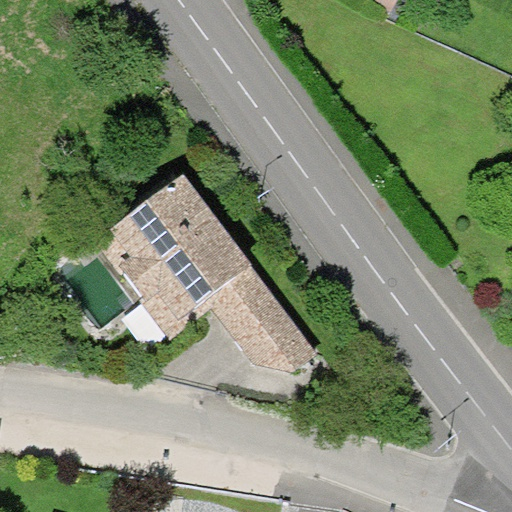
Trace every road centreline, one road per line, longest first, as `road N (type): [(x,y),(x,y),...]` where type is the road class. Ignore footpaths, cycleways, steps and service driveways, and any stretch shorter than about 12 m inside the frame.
road 1 (tertiary): [(185,0),(511,450)]
road 2 (residential): [(511,508),(471,509),(283,456),(0,404)]
